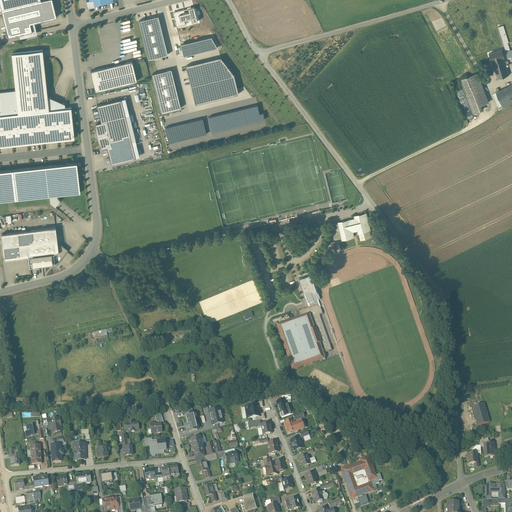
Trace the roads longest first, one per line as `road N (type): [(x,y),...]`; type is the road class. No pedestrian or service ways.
road 1 (unclassified): [(461,483),(445,301),(257,53)]
road 2 (track): [(456,441),(387,440),(278,372),(265,330),(269,314),(305,302),(291,259)]
road 3 (residential): [(0,292),(69,272),(96,237),(71,24)]
road 4 (unclassified): [(445,0),(257,53)]
road 5 (residential): [(3,473),(182,459)]
road 6 (unknown): [(89,165),(148,148),(126,90),(81,101)]
road 7 (track): [(90,252),(164,399)]
road 8 (residential): [(309,511),(267,397)]
